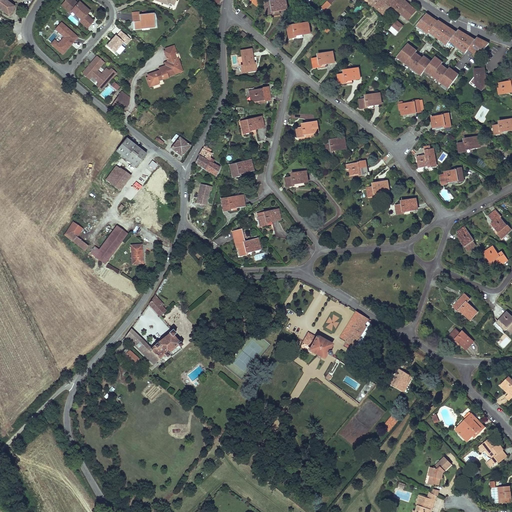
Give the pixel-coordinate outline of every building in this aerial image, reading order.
[(0,0),(0,9),(8,16),(13,7),(4,0),(0,0)] [(79,4),(74,0),(67,0),(63,5),(70,11),(73,11),(74,10),(84,19),(83,20),(83,23),(88,28),(92,23),(94,21),(88,15),(86,14),(89,10),(80,2),(79,4)] [(283,0),(267,3),(269,15),(274,14),(274,12),(286,10),(283,0)] [(328,0),(322,7),(326,10),(332,4),(329,1),(328,0)] [(379,0),(377,2),(374,6),(378,10),(383,14),(391,6),(402,15),(410,6),(407,3),(403,0),(379,0)] [(410,6),(402,15),(407,20),(416,11),(410,6)] [(73,11),(83,20),(84,19),(74,10),(73,11)] [(140,12),(134,14),(135,19),(136,30),(157,28),(155,14),(140,15),(140,12)] [(429,34),(446,47),(450,41),(457,32),(448,27),(439,21),(439,20),(433,17),(427,13),(416,27),(427,36),(429,34)] [(397,21),(389,30),(395,36),(403,27),(397,21)] [(57,29),(66,37),(66,35),(61,31),(65,26),(62,23),(57,29)] [(289,26),(291,38),(296,37),(296,35),(308,34),(307,23),(289,26)] [(66,35),(66,37),(60,44),(56,41),(53,44),(64,54),(72,45),(73,44),(72,43),(73,42),(74,42),(78,37),(65,26),(61,31),(66,35)] [(450,41),(466,52),(470,47),(476,39),(459,30),(457,32),(450,41)] [(113,39),(108,46),(115,53),(125,43),(127,45),(132,40),(122,31),(118,36),(117,36),(113,39)] [(470,47),(475,51),(483,40),(478,37),(476,39),(470,47)] [(475,51),(472,55),(478,59),(489,43),(483,40),(475,51)] [(420,77),(424,72),(447,90),(459,75),(436,57),(432,62),(408,44),(397,59),(420,77)] [(175,53),(171,45),(163,49),(164,51),(165,54),(164,55),(166,61),(167,63),(167,64),(164,65),(158,68),(159,71),(163,79),(168,77),(168,76),(167,74),(174,71),(174,73),(179,71),(181,66),(179,62),(177,63),(175,59),(173,59),(171,54),(173,53),(175,53)] [(251,51),(241,53),(243,65),(241,66),(242,73),(248,72),(247,70),(255,69),(255,64),(253,64),(251,51)] [(331,53),(319,55),(320,58),(314,59),(316,67),(321,66),(321,64),(333,63),(331,53)] [(105,63),(98,57),(90,67),(84,73),(91,79),(93,76),(101,82),(98,85),(103,90),(117,73),(113,70),(111,72),(107,69),(102,74),(98,71),(105,63)] [(475,76),(470,83),(475,87),(476,85),(482,90),(487,85),(486,83),(491,77),(486,73),(485,68),(475,69),(475,76)] [(345,74),(340,75),(341,83),(346,82),(346,80),(359,78),(357,69),(344,71),(345,74)] [(159,81),(155,73),(146,73),(146,74),(145,75),(150,88),(160,84),(159,81)] [(511,79),(510,80),(510,81),(499,83),(500,88),(498,89),(499,94),(511,91),(511,79)] [(262,90),(251,91),(253,101),(256,101),(264,100),(270,99),(268,89),(262,90)] [(122,92),(118,96),(129,104),(129,98),(122,92)] [(366,99),(361,100),(363,108),(368,107),(367,106),(379,104),(378,94),(366,96),(366,99)] [(129,104),(118,96),(111,108),(122,116),(129,104)] [(414,102),(399,105),(400,110),(401,110),(401,115),(420,112),(419,100),(414,101),(414,102)] [(441,116),(432,117),(433,127),(439,127),(440,128),(445,128),(445,126),(450,125),(449,115),(443,116),(443,114),(447,114),(447,113),(440,114),(441,116)] [(259,117),(242,121),(245,133),(250,132),(249,130),(255,129),(262,128),(259,117)] [(511,120),(500,122),(500,125),(495,126),(497,134),(502,133),(501,132),(511,129),(511,120)] [(174,121),(171,124),(177,130),(179,127),(174,121)] [(315,122),(302,125),(303,128),(298,129),(299,137),(304,136),(304,135),(316,133),(315,122)] [(190,146),(179,137),(171,149),(182,157),(190,146)] [(477,137),(464,139),(465,142),(460,143),(461,152),(466,151),(466,149),(478,147),(477,137)] [(146,154),(126,138),(116,152),(136,167),(146,154)] [(343,139),(330,140),(331,144),(326,145),(327,153),(332,152),(332,150),(344,149),(343,139)] [(430,146),(425,147),(426,156),(417,157),(419,167),(430,165),(430,167),(436,166),(433,150),(430,150),(430,146)] [(203,149),(196,162),(216,176),(220,168),(207,161),(211,154),(206,151),(208,148),(205,147),(203,149)] [(248,161),(231,165),(234,177),(240,176),(239,174),(245,173),(251,171),(248,161)] [(117,166),(112,163),(101,177),(106,180),(117,166)] [(360,164),(349,165),(350,176),(362,174),(367,173),(366,168),(365,163),(360,164)] [(122,170),(117,166),(106,180),(106,181),(111,184),(122,170)] [(130,177),(122,170),(111,184),(119,191),(130,177)] [(456,171),(445,172),(447,182),(452,182),(453,183),(458,182),(458,181),(463,180),(462,170),(456,171)] [(305,172),(292,174),(293,177),(288,178),(289,187),(294,186),(294,184),(306,182),(305,172)] [(386,182),(373,184),(374,187),(368,188),(370,196),(375,195),(375,194),(387,192),(386,182)] [(206,206),(210,191),(211,191),(212,187),(201,184),(198,198),(199,198),(199,200),(198,199),(197,204),(206,206)] [(242,206),(240,196),(223,199),(225,211),(230,210),(230,208),(242,206)] [(414,200),(402,201),(402,205),(397,206),(399,214),(404,213),(403,212),(416,210),(414,200)] [(276,210),(263,213),(264,216),(259,217),(261,226),(266,225),(266,223),(273,221),(278,220),(276,210)] [(496,211),(489,216),(494,222),(491,224),(499,233),(497,234),(501,238),(511,230),(507,225),(507,226),(500,218),(501,217),(496,211)] [(82,229),(67,218),(59,230),(85,251),(88,246),(76,237),(82,229)] [(127,234),(116,226),(112,232),(123,240),(127,234)] [(464,228),(457,232),(459,235),(458,237),(467,251),(475,246),(472,242),(473,241),(464,228)] [(240,230),(232,232),(236,248),(238,248),(239,247),(241,256),(246,254),(246,253),(260,249),(257,239),(243,243),(240,230)] [(123,240),(112,232),(99,250),(95,247),(90,254),(105,265),(123,240)] [(142,245),(132,246),(133,264),(143,264),(142,245)] [(493,247),(484,253),(490,262),(489,263),(492,267),(502,261),(503,263),(507,261),(502,252),(498,255),(493,247)] [(119,275),(107,270),(103,279),(116,284),(119,275)] [(167,280),(164,278),(156,293),(159,295),(167,280)] [(465,294),(454,306),(459,311),(460,310),(470,319),(477,312),(472,307),(467,302),(470,299),(465,294)] [(153,297),(148,305),(159,316),(165,311),(161,306),(163,305),(160,302),(159,304),(156,300),(158,299),(154,295),(153,297)] [(323,327),(334,333),(344,316),(337,312),(341,305),(348,309),(349,308),(331,298),(320,318),(326,321),(323,327)] [(369,319),(357,311),(341,337),(355,346),(360,338),(359,337),(366,326),(365,325),(369,319)] [(511,317),(507,312),(500,320),(508,327),(511,331),(511,317)] [(131,329),(125,337),(154,365),(164,355),(166,357),(169,355),(167,353),(169,351),(172,356),(181,349),(179,347),(182,344),(179,342),(178,343),(172,336),(175,333),(172,330),(168,333),(169,335),(157,345),(156,344),(154,345),(154,346),(151,349),(131,329)] [(472,340),(463,332),(461,334),(456,330),(451,337),(455,341),(456,340),(465,348),(472,340)] [(306,335),(303,341),(311,346),(309,350),(324,358),(326,354),(328,355),(330,355),(331,353),(331,351),(329,350),(332,344),(317,335),(316,337),(308,332),(306,335)] [(472,340),(465,348),(466,349),(473,342),(472,340)] [(129,351),(125,355),(136,365),(140,361),(129,351)] [(400,370),(392,384),(405,392),(413,378),(400,370)] [(511,379),(508,375),(501,382),(505,385),(502,388),(506,391),(507,389),(511,394),(511,379)] [(401,417),(395,412),(383,426),(389,431),(401,417)] [(435,423),(439,421),(436,413),(431,416),(435,423)] [(476,417),(471,413),(461,423),(464,427),(460,431),(459,434),(463,438),(466,438),(471,434),(473,436),(477,432),(479,434),(486,427),(479,420),(478,422),(475,418),(476,417)] [(461,423),(455,429),(459,434),(460,431),(464,427),(461,423)] [(463,438),(467,442),(473,436),(471,434),(466,438),(463,438)] [(497,444),(491,437),(476,449),(480,454),(485,449),(492,458),(490,460),(493,465),(497,462),(498,461),(499,463),(508,457),(502,450),(504,449),(502,447),(498,443),(497,444)] [(453,463),(446,456),(434,466),(432,466),(430,474),(432,475),(430,479),(437,481),(437,483),(441,484),(442,480),(443,477),(442,477),(443,470),(445,471),(453,463)] [(510,486),(498,487),(499,503),(509,502),(509,496),(511,495),(510,492),(510,486)] [(432,493),(428,491),(426,498),(431,499),(435,500),(436,495),(432,493)] [(426,498),(419,495),(417,501),(418,502),(417,506),(415,511),(413,511),(412,511),(430,511),(433,506),(429,505),(431,499),(426,498)]
